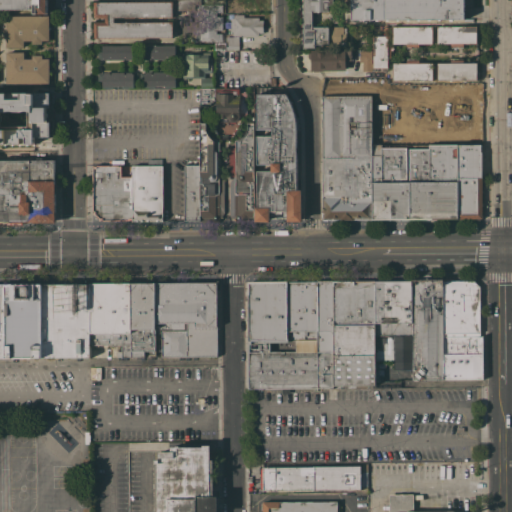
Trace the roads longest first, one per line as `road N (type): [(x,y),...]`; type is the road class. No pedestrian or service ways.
road 1 (residential): [(502,511),(499,0)]
road 2 (secondary): [(72,253),(381,250)]
road 3 (residential): [(233,511),(232,253)]
road 4 (residential): [(287,0),(289,57),(309,103),(311,251)]
road 5 (residential): [(72,253),(70,0)]
road 6 (secondary): [(381,250),(502,249)]
